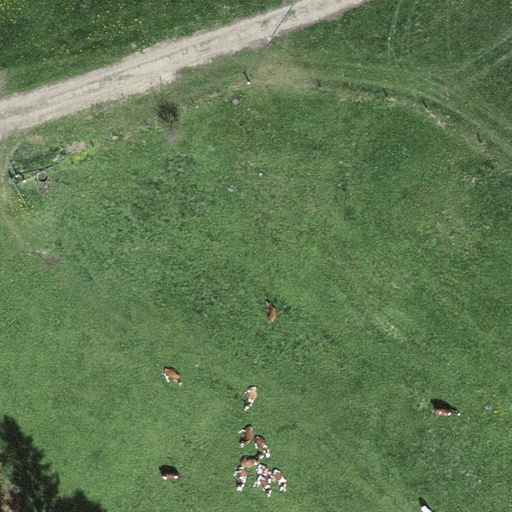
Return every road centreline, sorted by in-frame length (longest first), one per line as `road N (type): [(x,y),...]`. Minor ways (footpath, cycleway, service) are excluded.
road 1 (track): [(0,112),(64,100),(329,0)]
road 2 (track): [(241,36),(383,60),(451,86),(511,132)]
